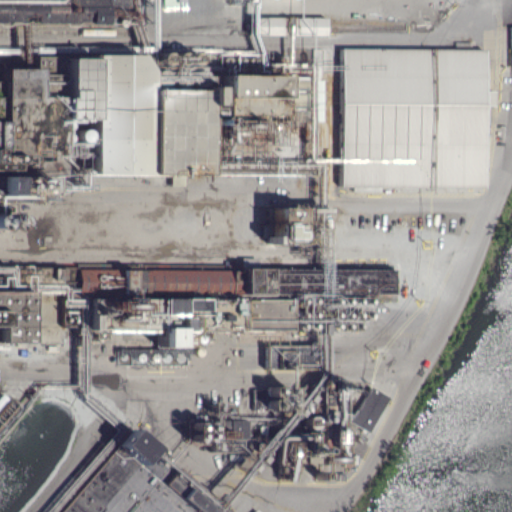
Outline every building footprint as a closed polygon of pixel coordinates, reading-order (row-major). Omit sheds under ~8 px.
[(101,22),(100,0),(0,0),(0,10),(0,24),(101,22)] [(282,34),(281,16),(258,17),(258,7),(254,7),(254,0),(249,0),(250,34),(282,34)] [(324,34),(324,17),(292,17),(291,25),(292,25),(292,33),(324,34)] [(337,47),(337,186),(481,188),(481,49),(337,47)] [(0,153),(9,153),(50,153),(50,119),(82,119),(82,173),(195,174),(196,88),(140,88),(141,70),(130,55),(85,54),(85,60),(54,59),(53,100),(23,99),(24,70),(0,69),(0,153)] [(277,75),(217,74),(216,97),(277,97),(277,75)] [(0,172),(9,173),(9,153),(0,153),(0,172)] [(0,175),(0,196),(16,196),(16,187),(15,187),(15,175),(0,175)] [(292,207),(271,207),(271,240),(293,240),(293,223),(277,223),(277,216),(282,216),(282,215),(292,215),(292,207)] [(0,340),(27,341),(28,294),(0,293),(0,340)] [(155,314),(176,314),(176,310),(198,311),(199,298),(156,297),(155,314)] [(238,330),(286,330),(286,299),(238,299),(238,330)] [(263,365),(302,366),(303,348),(264,347),(263,365)] [(385,394),(366,386),(349,423),(369,432),(385,394)] [(262,407),(263,389),(252,388),(251,407),(262,407)] [(242,418),(204,418),(204,450),(222,450),(222,438),(242,438),(242,418)] [(216,511),(124,434),(57,511),(216,511)]
